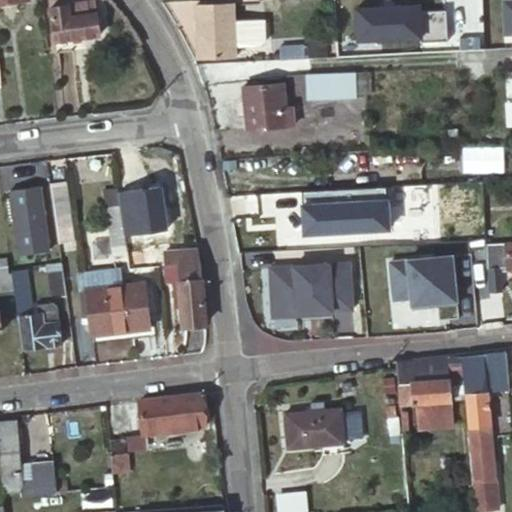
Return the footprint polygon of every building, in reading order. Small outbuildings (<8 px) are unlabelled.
[(49,5),(54,39),(100,31),(96,12),(81,14),(79,2),(49,5)] [(233,4),(194,5),(196,57),(234,56),(234,46),(258,45),(262,41),(261,19),(233,20),(233,4)] [(420,6),(358,7),(358,38),(421,37),(420,6)] [(313,44),(313,58),(327,57),(327,44),(313,44)] [(280,46),(280,60),(303,59),(302,45),(280,46)] [(355,71),(305,74),(306,99),(356,97),(355,71)] [(282,84),(242,87),(246,129),(293,125),(292,107),(284,108),(282,84)] [(67,180),(52,182),(60,241),(75,239),(67,180)] [(134,184),(119,186),(122,216),(138,214),(134,184)] [(122,216),(128,268),(144,267),(138,214),(122,216)] [(485,219),(430,221),(430,236),(486,233),(485,219)] [(15,289),(18,316),(21,315),(25,348),(61,344),(57,312),(61,311),(60,305),(52,306),(52,312),(49,312),(47,313),(31,314),(21,231),(9,233),(13,273),(15,289)] [(511,242),(485,244),(487,268),(511,267),(511,242)] [(164,250),(166,265),(200,262),(197,247),(164,250)] [(0,290),(15,289),(13,273),(10,273),(8,258),(0,258),(0,290)] [(351,307),(349,260),(269,263),(271,313),(297,312),(296,310),(351,307)] [(66,296),(65,290),(63,274),(62,262),(47,264),(50,298),(66,296)] [(202,273),(200,262),(166,265),(168,284),(174,283),(175,299),(182,299),(183,325),(206,323),(204,300),(202,273)] [(85,274),(88,292),(116,288),(114,270),(85,274)] [(478,282),(479,298),(481,320),(481,322),(500,320),(497,281),(478,282)] [(91,316),(93,333),(147,325),(141,285),(116,288),(88,292),(89,297),(81,298),(82,316),(91,316)] [(458,322),(481,320),(479,298),(457,299),(458,322)] [(485,350),(460,353),(469,459),(471,477),(473,503),(492,501),(488,451),(491,451),(488,422),(486,389),(479,390),(476,365),(496,363),(498,383),(509,382),(506,348),(485,350)] [(396,366),(399,402),(411,400),(411,403),(422,402),(437,400),(449,399),(445,354),(395,359),(396,366)] [(201,390),(139,398),(143,431),(185,427),(205,424),(201,390)] [(437,400),(422,402),(423,412),(437,411),(437,400)] [(284,413),(288,446),(342,440),(339,408),(284,413)] [(348,435),(362,433),(358,410),(344,412),(348,435)] [(0,420),(0,465),(2,491),(22,489),(19,457),(16,419),(0,420)] [(111,470),(113,470),(130,468),(129,450),(126,451),(125,426),(109,427),(111,452),(109,452),(111,470)] [(34,477),(49,476),(46,441),(31,442),(33,455),(34,477)] [(19,457),(22,489),(50,485),(49,476),(34,477),(33,455),(19,457)] [(276,511),(307,511),(305,490),(275,493),(276,511)]
